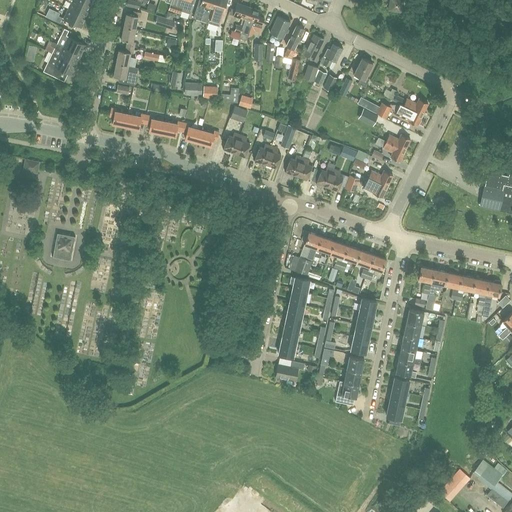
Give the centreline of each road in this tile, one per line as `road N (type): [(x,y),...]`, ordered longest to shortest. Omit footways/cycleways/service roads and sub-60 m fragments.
road 1 (residential): [(384,234),(449,91),(329,24)]
road 2 (tertiary): [(289,206),(160,154),(85,138)]
road 3 (residential): [(367,420),(404,240)]
road 4 (residential): [(253,376),(289,206)]
road 5 (residential): [(85,138),(113,0)]
